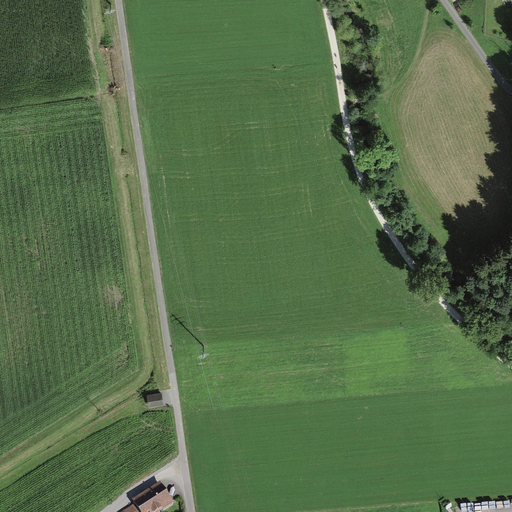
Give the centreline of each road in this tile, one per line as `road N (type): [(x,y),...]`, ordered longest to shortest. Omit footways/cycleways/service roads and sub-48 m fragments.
road 1 (track): [(116,0),(184,457)]
road 2 (track): [(511,364),(424,281),(356,176),(324,0)]
